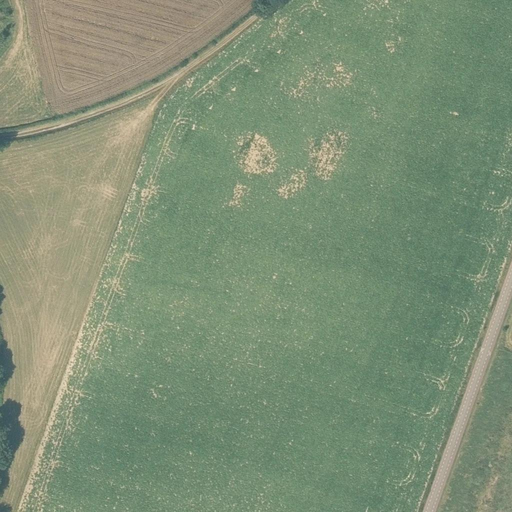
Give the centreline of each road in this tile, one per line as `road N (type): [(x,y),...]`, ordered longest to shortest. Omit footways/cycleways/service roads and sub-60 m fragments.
road 1 (track): [(0,139),(34,135),(147,93),(274,0)]
road 2 (secondary): [(429,511),(511,277)]
